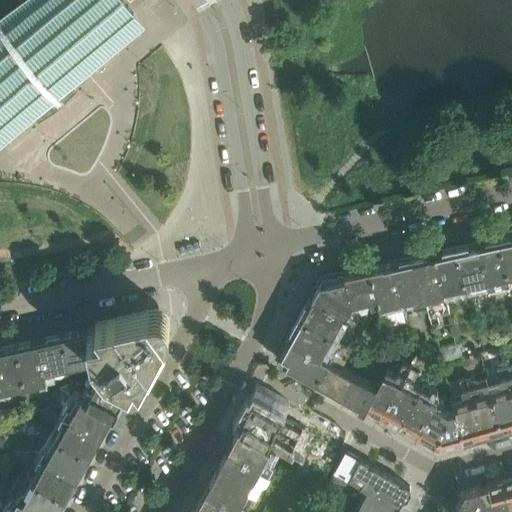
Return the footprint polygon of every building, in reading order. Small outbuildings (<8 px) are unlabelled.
[(0,125),(5,122),(20,110),(25,106),(26,106),(34,116),(38,121),(58,108),(57,107),(61,104),(62,105),(78,89),(73,83),(65,73),(71,69),(85,56),(92,50),(113,32),(134,13),(134,12),(124,0),(50,0),(36,12),(0,42),(0,125)] [(511,234),(500,237),(511,277),(511,234)] [(479,242),(491,286),(511,281),(511,277),(500,237),(479,242)] [(479,242),(458,247),(471,291),(491,286),(479,242)] [(437,251),(450,296),(471,291),(458,247),(437,251)] [(450,296),(437,251),(415,256),(427,301),(450,296)] [(427,301),(415,256),(394,261),(406,306),(427,301)] [(372,266),(382,301),(385,310),(406,306),(394,261),(372,266)] [(312,296),(357,321),(366,305),(382,301),(372,266),(323,277),(312,296)] [(312,296),(302,314),(347,339),(357,321),(312,296)] [(96,363),(129,381),(135,370),(140,377),(166,330),(149,307),(96,318),(101,325),(87,329),(95,364),(96,363)] [(302,314),(290,335),(335,360),(336,360),(347,339),(302,314)] [(62,334),(69,367),(85,364),(85,367),(88,368),(95,364),(87,329),(62,334)] [(69,367),(62,334),(38,339),(46,378),(54,376),(53,371),(69,367)] [(278,358),(328,386),(341,363),(336,360),(335,360),(290,335),(278,358)] [(47,382),(46,378),(38,339),(16,344),(25,387),(47,382)] [(0,347),(0,373),(4,391),(25,387),(16,344),(0,347)] [(379,384),(367,407),(385,417),(413,365),(405,360),(398,372),(389,367),(379,384)] [(93,371),(81,393),(112,410),(129,381),(96,363),(95,364),(88,368),(93,371)] [(328,386),(342,394),(355,370),(341,363),(328,386)] [(413,365),(385,417),(401,426),(423,386),(413,381),(420,369),(413,365)] [(492,388),(503,427),(511,425),(511,384),(507,367),(499,369),(504,385),(492,388)] [(342,394),(367,407),(379,384),(355,370),(342,394)] [(469,377),(485,433),(503,427),(492,388),(481,391),(477,375),(469,377)] [(457,409),(466,438),(485,433),(469,377),(461,379),(465,395),(455,398),(457,409)] [(401,426),(418,435),(439,399),(441,395),(439,389),(435,387),(433,391),(423,386),(401,426)] [(67,401),(62,410),(101,432),(112,410),(81,393),(77,390),(70,403),(67,401)] [(445,401),(439,399),(418,435),(437,446),(466,438),(457,409),(451,411),(443,407),(445,401)] [(36,405),(23,415),(32,420),(40,408),(36,405)] [(0,409),(0,418),(9,418),(7,408),(0,409)] [(62,419),(54,432),(89,452),(101,432),(62,410),(58,417),(62,419)] [(229,445),(270,467),(281,446),(269,439),(241,423),(229,445)] [(293,475),(301,480),(324,437),(303,426),(290,451),(303,458),(293,475)] [(39,451),(78,473),(89,452),(54,432),(47,428),(40,440),(48,444),(47,445),(43,443),(39,451)] [(324,437),(301,480),(319,490),(342,448),(324,437)] [(229,445),(218,465),(258,488),(270,467),(229,445)] [(369,489),(399,505),(403,498),(407,497),(411,489),(410,485),(346,449),(343,454),(334,470),(330,478),(344,486),(349,478),(352,471),(364,478),(360,485),(369,489)] [(31,474),(66,494),(78,473),(39,451),(34,459),(38,461),(31,474)] [(218,465),(206,487),(247,509),(258,488),(218,465)] [(12,491),(48,511),(55,511),(66,494),(31,474),(29,479),(27,481),(18,476),(11,490),(12,491)] [(511,475),(503,478),(511,507),(511,475)] [(486,504),(491,511),(511,511),(511,507),(503,478),(480,485),(486,504)] [(466,489),(455,508),(462,511),(491,511),(486,504),(480,485),(466,489)] [(206,487),(195,508),(201,511),(244,511),(247,509),(206,487)] [(356,511),(398,511),(399,511),(398,507),(399,505),(369,489),(356,511)] [(48,511),(12,491),(0,511),(48,511)]
